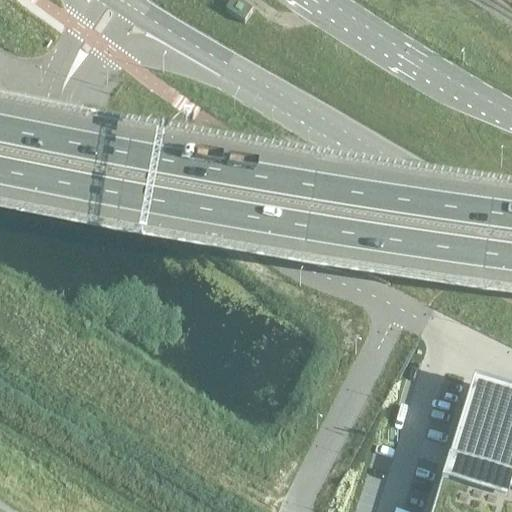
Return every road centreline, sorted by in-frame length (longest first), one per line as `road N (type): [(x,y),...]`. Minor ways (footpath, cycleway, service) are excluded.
road 1 (motorway): [(511,229),(0,144)]
road 2 (motorway): [(0,201),(286,255),(511,284)]
road 3 (unclassified): [(60,101),(67,122),(395,309)]
road 4 (secondary): [(220,64),(511,237)]
road 5 (secondary): [(511,112),(445,82),(314,0)]
road 6 (unclassified): [(395,309),(294,511)]
